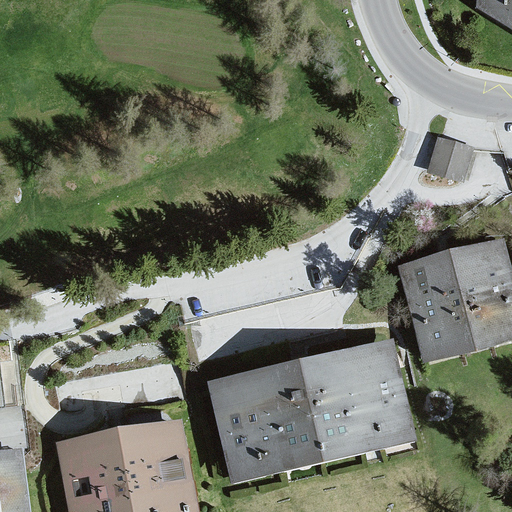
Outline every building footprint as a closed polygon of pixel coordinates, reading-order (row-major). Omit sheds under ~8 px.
[(511,0),(481,0),(482,20),(511,40),(511,0)] [(474,145),(435,133),(423,173),(462,185),(474,145)] [(511,258),(508,240),(388,267),(412,373),(511,350),(511,258)] [(392,341),(205,390),(231,488),(418,440),(392,341)] [(197,511),(179,421),(54,447),(67,511),(197,511)] [(33,511),(26,448),(0,451),(0,511),(33,511)]
